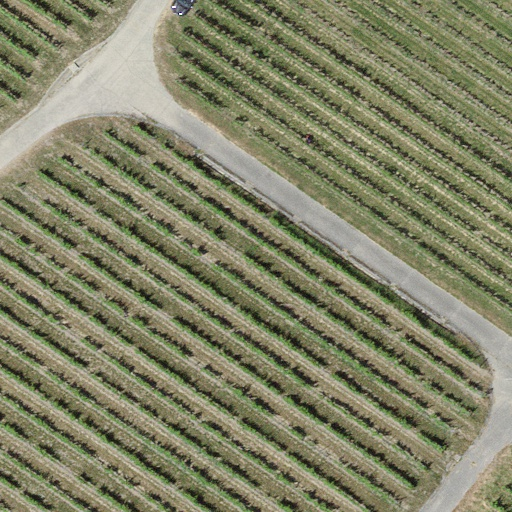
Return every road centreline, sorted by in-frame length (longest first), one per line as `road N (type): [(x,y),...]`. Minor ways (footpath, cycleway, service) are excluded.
road 1 (track): [(96,83),(511,361)]
road 2 (track): [(150,0),(96,83),(0,157)]
road 3 (track): [(511,403),(427,511)]
